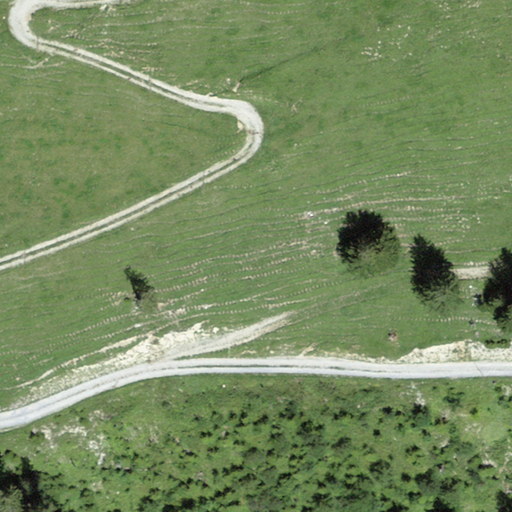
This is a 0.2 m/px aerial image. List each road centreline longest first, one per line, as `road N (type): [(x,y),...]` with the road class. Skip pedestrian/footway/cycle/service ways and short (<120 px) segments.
road 1 (track): [(123,0),(29,5),(20,34),(78,65),(243,114),(241,154),(147,207),(0,267)]
road 2 (track): [(0,419),(93,386),(219,368),(511,378)]
